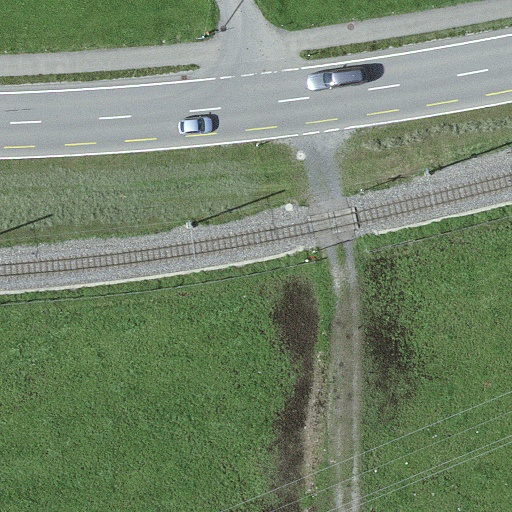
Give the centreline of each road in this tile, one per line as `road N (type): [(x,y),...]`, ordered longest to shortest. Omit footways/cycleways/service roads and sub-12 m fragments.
road 1 (track): [(234,0),(255,45),(319,136),(338,222),(348,289),(347,511)]
road 2 (secondary): [(511,69),(106,120),(0,124)]
